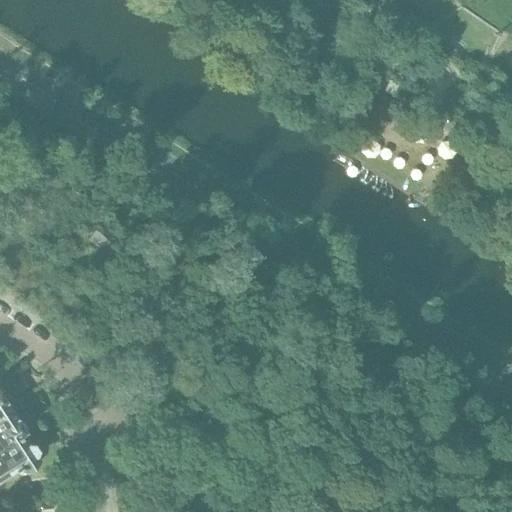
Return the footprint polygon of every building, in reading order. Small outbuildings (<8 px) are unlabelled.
[(449,61),(421,76),(431,96),(460,81),(449,61)] [(409,106),(427,75),(409,65),(391,96),(409,106)] [(0,411),(0,442),(15,433),(19,430),(19,429),(20,424),(21,424),(16,417),(15,417),(10,417),(5,408),(0,411)] [(15,433),(0,442),(0,479),(0,478),(1,478),(0,476),(0,475),(14,467),(15,469),(17,469),(18,471),(19,471),(24,472),(24,473),(32,468),(31,467),(32,463),(33,462),(31,460),(32,459),(29,454),(30,449),(31,449),(26,442),(21,441),(15,433)] [(23,499),(11,500),(13,509),(24,507),(23,499)]
